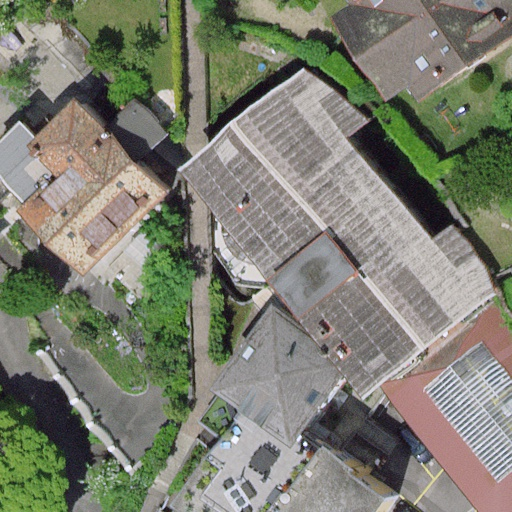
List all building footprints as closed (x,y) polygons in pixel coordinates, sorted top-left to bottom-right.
[(511,0),(357,0),(363,7),(347,18),(403,100),(422,87),(432,102),(511,47),(511,0)] [(496,307),(317,93),(206,185),(282,276),(252,300),(269,321),(218,394),(256,417),(307,446),(362,366),(388,398),(496,307)] [(0,192),(91,279),(177,193),(82,96),(43,136),(31,121),(1,152),(0,152),(0,192)] [(511,511),(511,325),(496,307),(388,398),(483,511),(511,511)] [(415,511),(418,509),(307,446),(256,417),(169,511),(415,511)]
